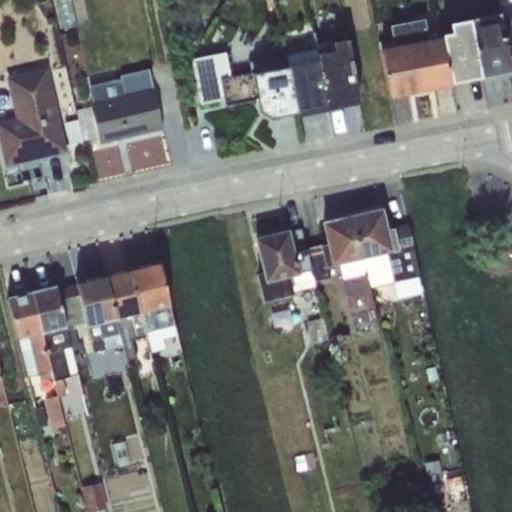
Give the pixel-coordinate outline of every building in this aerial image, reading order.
[(500,15),(471,21),(481,76),(511,71),(505,42),(501,20),(500,15)] [(505,42),(511,40),(511,17),(501,20),(505,42)] [(408,22),(413,44),(428,41),(424,19),(408,22)] [(395,47),(413,44),(408,22),(391,25),(395,47)] [(199,30),(185,33),(198,96),(212,94),(199,30)] [(318,34),(308,35),(309,44),(319,43),(318,34)] [(334,50),(318,53),(319,60),(328,108),(359,102),(347,38),(332,41),(334,50)] [(428,41),(413,44),(421,89),(451,83),(442,38),(428,41)] [(395,47),(380,49),(389,95),(421,89),(413,44),(395,47)] [(288,66),(319,60),(318,53),(317,49),(287,55),(286,55),(288,66)] [(270,117),(296,112),(288,66),(286,55),(252,62),(253,71),(219,78),(225,106),(256,100),(259,111),(270,117)] [(319,60),(288,66),(296,112),(297,114),(328,108),(319,60)] [(15,116),(0,119),(0,143),(5,165),(66,151),(46,67),(6,76),(15,116)] [(122,80),(92,88),(95,101),(125,94),(122,80)] [(95,101),(90,102),(100,143),(162,128),(153,88),(125,94),(95,101)] [(73,141),(86,138),(81,118),(68,121),(73,141)] [(352,216),(362,257),(387,251),(391,250),(386,230),(381,209),(352,216)] [(511,210),(495,216),(501,235),(511,231),(511,210)] [(328,244),(332,263),(339,262),(362,257),(352,216),(323,222),(328,244)] [(391,250),(412,244),(408,225),(386,230),(391,250)] [(294,256),(307,253),(306,248),(301,227),(288,230),(294,256)] [(288,230),(255,238),(264,272),(266,280),(296,273),(298,278),(312,274),(307,253),(294,256),(288,230)] [(328,244),(321,245),(325,265),(326,265),(332,263),(328,244)] [(387,251),(394,281),(419,275),(412,244),(391,250),(387,251)] [(321,245),(306,248),(307,253),(312,274),(313,280),(329,277),(326,265),(325,265),(321,245)] [(365,272),(369,287),(394,281),(387,251),(362,257),(365,272)] [(365,272),(362,257),(339,262),(353,328),(355,328),(357,336),(364,334),(362,327),(371,324),(367,309),(374,307),(369,287),(365,272)] [(159,261),(129,268),(139,311),(169,304),(159,261)] [(129,268),(106,274),(116,317),(139,312),(139,311),(129,268)] [(266,280),(264,272),(257,273),(263,298),(314,286),(313,280),(312,274),(298,278),(296,273),(266,280)] [(76,281),(77,283),(85,320),(86,324),(115,318),(116,317),(106,274),(76,281)] [(56,288),(65,325),(73,323),(85,320),(77,283),(56,288)] [(56,285),(32,292),(41,331),(42,331),(65,325),(56,288),(56,285)] [(32,292),(8,298),(18,337),(41,331),(32,292)] [(169,304),(139,311),(139,312),(145,332),(173,324),(169,304)] [(145,332),(139,312),(116,317),(115,318),(121,342),(126,360),(136,357),(132,339),(146,335),(145,332)] [(322,317),(307,322),(317,363),(326,361),(325,357),(331,355),(322,317)] [(115,318),(86,324),(93,351),(104,349),(104,346),(121,342),(115,318)] [(65,325),(70,344),(78,342),(73,323),(65,325)] [(173,324),(145,332),(146,335),(147,341),(175,335),(173,324)] [(65,325),(42,331),(51,370),(58,395),(66,393),(62,377),(69,375),(62,348),(70,346),(70,344),(65,325)] [(41,331),(18,337),(27,376),(51,370),(42,331),(41,331)] [(80,353),(74,354),(76,362),(82,360),(80,353)] [(64,425),(58,395),(46,398),(52,427),(64,425)] [(365,413),(352,416),(356,433),(369,430),(365,413)] [(116,443),(102,447),(107,468),(122,464),(116,443)] [(440,459),(424,462),(427,475),(443,472),(440,459)] [(101,483),(81,488),(87,511),(91,511),(107,508),(101,483)]
